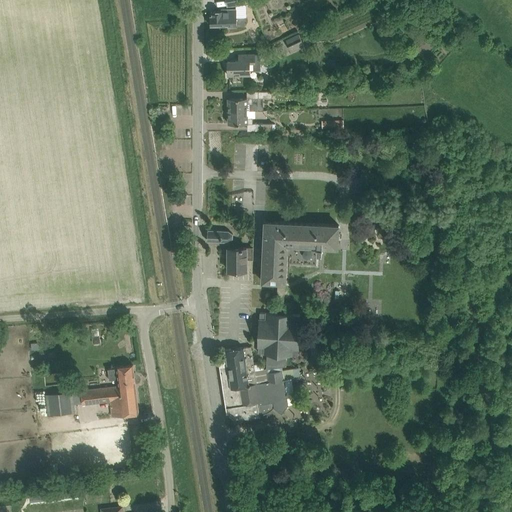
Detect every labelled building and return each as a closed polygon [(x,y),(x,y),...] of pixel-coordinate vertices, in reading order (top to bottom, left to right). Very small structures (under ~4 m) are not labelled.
[(237,8),(234,8),(224,8),(224,10),(212,11),(212,16),(211,16),(211,25),(228,25),(228,27),(246,26),(246,18),(237,18),(237,8)] [(210,36),(214,37),(215,32),(220,33),(221,28),(212,26),(210,36)] [(286,39),(292,51),(305,45),(300,32),(286,39)] [(252,75),(251,70),(261,70),(261,53),(249,54),(239,54),(239,60),(228,60),(228,75),(252,75)] [(247,90),(247,97),(228,98),(229,110),(264,109),(263,97),(272,97),(272,90),(247,90)] [(307,95),(309,101),(319,97),(316,91),(307,95)] [(247,110),(259,110),(264,109),(229,110),(229,124),(248,123),(248,130),(273,129),(273,122),(253,122),(253,118),(247,118),(247,110)] [(344,119),(322,120),(322,128),(344,127),(344,119)] [(263,262),(263,281),(278,282),(277,309),(277,313),(285,313),(285,309),(288,243),(317,245),(317,246),(317,252),(322,252),(322,246),(322,245),(338,246),(339,225),(275,222),(265,221),(264,242),(264,250),(263,262)] [(207,240),(218,241),(228,242),(232,239),(233,234),(229,231),(208,229),(207,240)] [(253,259),(253,247),(228,247),(228,270),(247,270),(247,259),(253,259)] [(359,284),(359,294),(368,294),(368,284),(359,284)] [(260,312),(258,352),(267,352),(270,353),(270,367),(266,368),(264,368),(265,370),(267,369),(267,372),(282,370),(282,366),(286,365),(287,353),(298,354),(300,314),(285,313),(277,313),(260,312)] [(220,365),(219,365),(227,411),(227,413),(237,420),(260,417),(260,414),(262,414),(263,414),(264,413),(266,413),(268,412),(270,411),(270,410),(272,409),(274,408),(274,407),(282,413),(289,404),(296,403),(293,381),(292,377),(295,377),(293,368),(282,370),(267,372),(267,369),(265,370),(264,368),(255,369),(254,364),(253,356),(251,346),(244,347),(225,349),(226,357),(228,365),(220,366),(220,365)] [(81,390),(83,404),(110,401),(112,415),(139,412),(133,364),(117,366),(117,367),(108,368),(109,379),(118,378),(119,386),(110,387),(81,390)] [(73,393),(72,390),(46,394),(48,414),(75,411),(74,403),(73,393)] [(29,492),(31,505),(79,499),(77,486),(29,492)]
